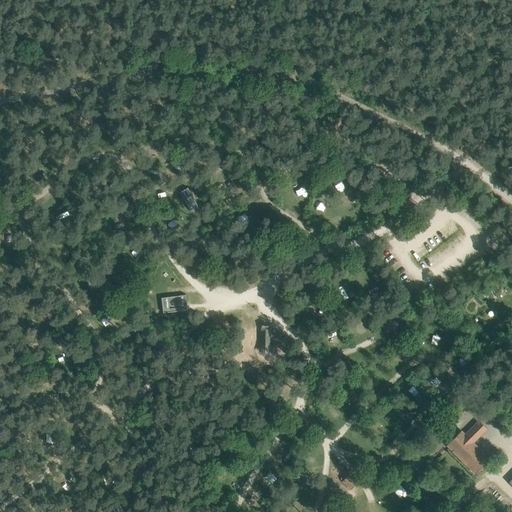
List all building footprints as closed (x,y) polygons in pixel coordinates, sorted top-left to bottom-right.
[(179,191),(190,211),(199,206),(188,186),(179,191)] [(303,205),(308,196),(300,192),(295,201),(303,205)] [(492,289),(499,293),(504,286),(498,282),(492,289)] [(160,297),(162,313),(188,310),(186,294),(160,297)] [(269,325),(262,325),(259,335),(260,354),(269,354),(272,335),(269,325)] [(447,445),(475,472),(489,458),(473,442),(487,428),(478,420),(465,433),(462,430),(447,445)] [(403,464),(417,475),(428,461),(415,450),(403,464)] [(344,481),(351,491),(359,485),(352,476),(344,481)]
